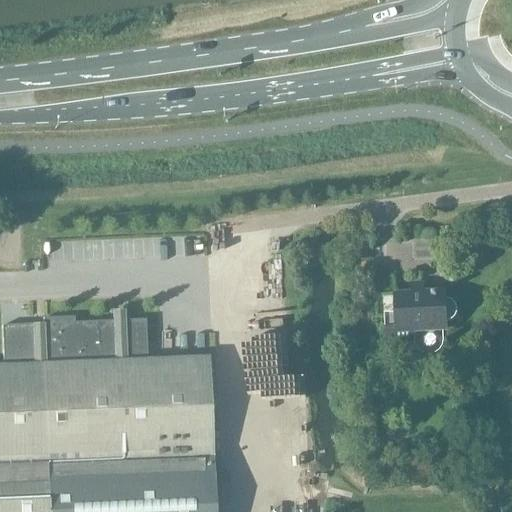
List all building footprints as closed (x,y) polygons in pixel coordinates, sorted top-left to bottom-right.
[(158,158),(139,156),(133,238),(194,242),(198,182),(227,184),(228,167),(158,163),(158,158)] [(61,264),(46,264),(47,279),(61,279),(61,264)] [(385,314),(386,342),(415,341),(414,330),(447,329),(447,323),(449,323),(451,322),(452,321),(453,320),(455,319),(456,317),(457,316),(457,314),(458,312),(458,311),(458,309),(457,307),(457,305),(456,304),(454,302),(452,301),(450,299),(448,299),(445,299),(445,293),(423,294),(423,287),(419,283),(415,284),(411,287),(411,294),(395,295),(396,313),(385,314)] [(0,511),(214,511),(208,358),(146,360),(145,320),(74,323),(74,317),(43,319),(43,324),(2,326),(3,367),(0,366),(0,511)] [(307,448),(306,414),(258,415),(259,450),(307,448)] [(257,511),(257,467),(248,467),(248,511),(257,511)]
